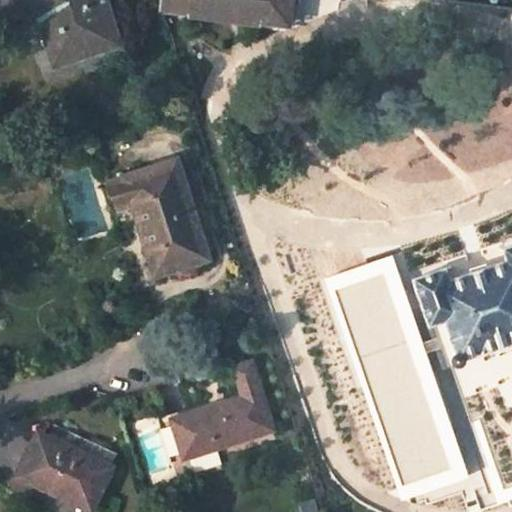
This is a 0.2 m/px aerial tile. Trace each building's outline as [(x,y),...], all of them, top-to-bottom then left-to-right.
[(105,0),(4,0),(3,13),(46,20),(49,30),(44,31),(53,61),(97,49),(98,52),(120,46),(105,0)] [(162,0),(162,6),(288,25),(291,0),(162,0)] [(210,259),(178,159),(110,181),(119,210),(132,205),(155,276),(210,259)] [(459,361),(511,342),(511,248),(505,251),(509,263),(449,283),(445,271),(416,281),(431,326),(433,326),(444,360),(457,356),(459,361)] [(250,363),(233,367),(242,396),(172,419),(184,456),(235,440),(234,439),(270,427),(250,363)] [(116,454),(53,424),(47,436),(39,432),(29,452),(35,455),(26,474),(92,505),(116,454)] [(511,511),(511,470),(468,484),(476,511),(511,511)]
